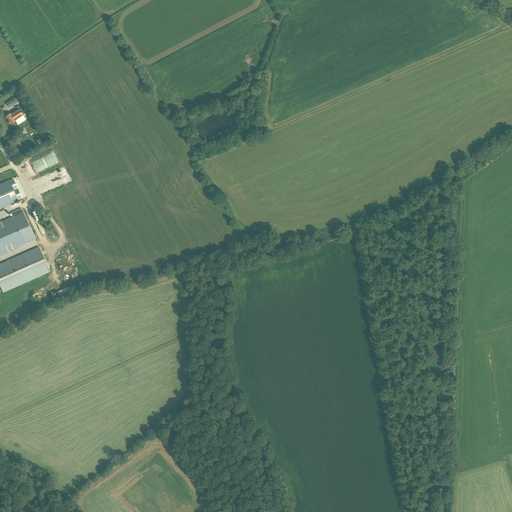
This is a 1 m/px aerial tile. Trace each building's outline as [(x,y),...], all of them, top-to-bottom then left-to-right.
[(15,122),(14,122),(23,116),(20,110),(11,116),(10,114),(6,117),(11,125),(15,122)] [(68,181),(64,171),(51,176),(55,186),(68,181)] [(9,182),(0,185),(0,208),(18,201),(9,182)] [(0,254),(35,239),(23,213),(0,222),(0,254)] [(33,231),(39,245),(45,242),(40,228),(33,231)] [(39,247),(0,263),(0,286),(3,293),(50,272),(39,247)]
